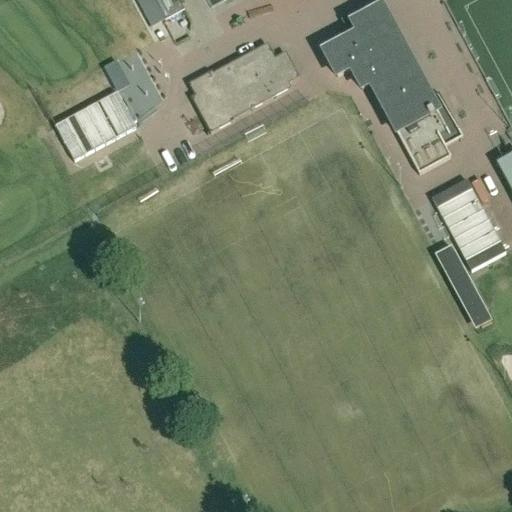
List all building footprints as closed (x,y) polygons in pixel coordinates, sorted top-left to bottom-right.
[(152,0),(165,24),(184,13),(177,0),(152,0)] [(337,79),(351,71),(362,91),(370,87),(419,177),(451,160),(445,150),(463,141),(438,95),(429,100),(382,11),(370,18),(366,11),(356,16),(360,23),(348,30),(354,40),(325,56),(337,79)] [(289,86),(300,80),(286,56),(276,61),(268,47),(214,76),(212,74),(189,87),(196,99),(192,101),(211,136),(234,124),(233,122),(291,91),(289,86)] [(166,68),(127,88),(134,101),(173,82),(166,68)] [(136,130),(117,96),(55,129),(74,164),(136,130)] [(511,143),(506,133),(499,137),(510,159),(496,166),(511,196),(511,143)] [(511,214),(505,218),(500,207),(510,202),(495,171),(479,179),(502,227),(511,222),(511,214)] [(467,182),(432,201),(471,274),(506,255),(467,182)]
